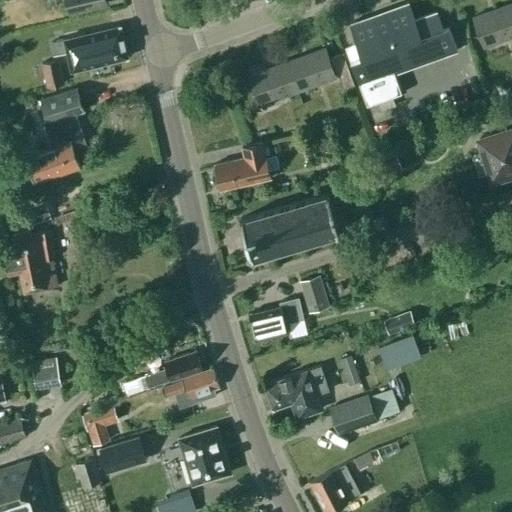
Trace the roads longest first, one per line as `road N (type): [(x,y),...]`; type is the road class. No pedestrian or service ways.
road 1 (residential): [(210,292),(511,197)]
road 2 (unclassified): [(0,458),(26,447),(161,317),(210,292)]
road 3 (tertiary): [(210,292),(154,53)]
road 4 (tertiary): [(289,511),(251,427),(210,292)]
road 5 (residential): [(154,53),(312,0)]
